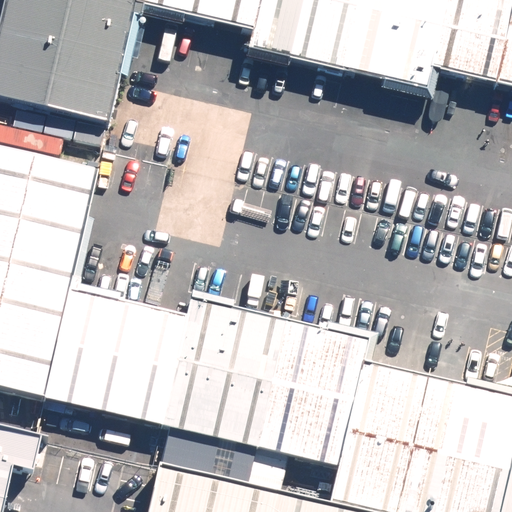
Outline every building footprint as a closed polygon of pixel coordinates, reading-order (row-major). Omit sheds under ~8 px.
[(141,0),(3,0),(0,13),(0,104),(110,130),(138,14),(141,0)] [(511,0),(141,0),(138,14),(254,38),(249,61),(430,99),(435,77),(511,93),(511,0)] [(98,183),(0,159),(0,392),(44,403),(70,297),(98,183)] [(78,286),(51,392),(346,465),(372,357),(377,335),(196,290),(190,314),(78,286)] [(511,511),(511,391),(381,360),(355,467),(347,500),(397,511),(511,511)] [(0,428),(0,511),(5,511),(15,472),(36,477),(45,439),(0,428)] [(230,511),(237,485),(159,466),(147,511),(230,511)] [(348,511),(237,485),(230,511),(348,511)]
